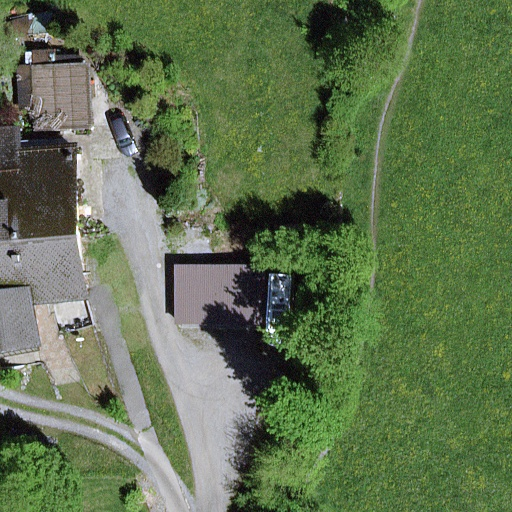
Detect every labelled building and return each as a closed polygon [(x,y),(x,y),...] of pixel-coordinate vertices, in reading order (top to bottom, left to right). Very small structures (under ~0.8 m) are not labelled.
[(40,128),(87,126),(85,70),(69,70),(68,53),(36,54),(37,66),(20,67),(22,110),(39,109),(40,128)] [(0,244),(80,239),(74,149),(21,153),(19,130),(0,131),(0,244)] [(0,294),(22,293),(83,289),(80,239),(0,244),(0,294)] [(179,324),(267,324),(267,268),(179,268),(179,324)] [(0,342),(30,336),(22,293),(0,294),(0,342)]
